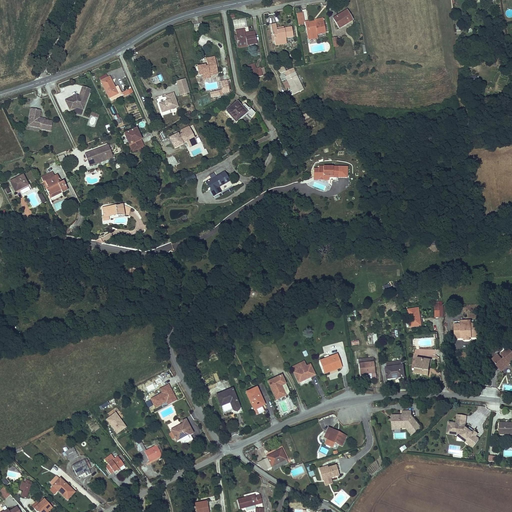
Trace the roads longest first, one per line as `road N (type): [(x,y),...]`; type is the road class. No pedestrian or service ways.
road 1 (unclassified): [(0,229),(31,224),(151,248),(169,260),(228,448)]
road 2 (unclassified): [(228,448),(342,397),(454,389),(511,395)]
road 3 (tertiary): [(0,95),(106,55),(166,21),(236,0)]
road 4 (residential): [(228,448),(333,511)]
